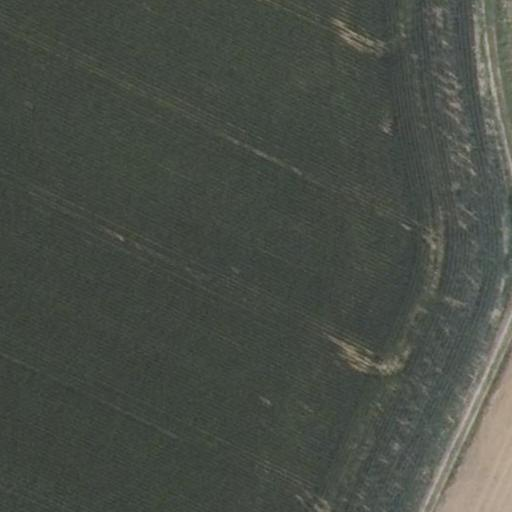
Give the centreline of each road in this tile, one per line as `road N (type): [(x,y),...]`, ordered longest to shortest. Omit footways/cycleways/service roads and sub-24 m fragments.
road 1 (track): [(511,319),(427,511)]
road 2 (track): [(490,0),(511,147)]
